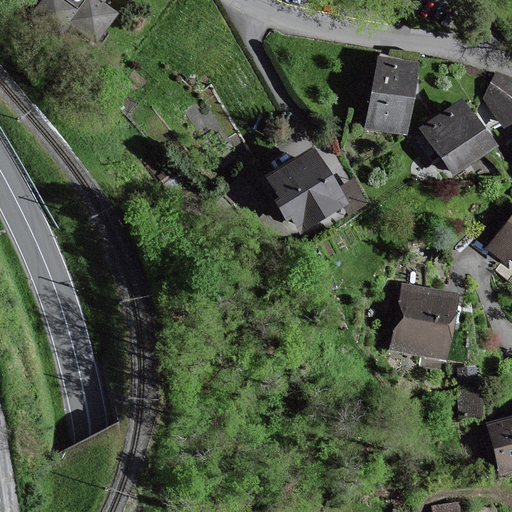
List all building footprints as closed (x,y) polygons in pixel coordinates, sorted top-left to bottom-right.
[(102,0),(40,0),(37,5),(93,44),(113,14),(99,5),(102,0)] [(415,64),(372,57),(361,128),(404,135),(415,64)] [(501,127),(511,121),(511,80),(494,75),(481,102),(501,127)] [(489,145),(456,101),(417,130),(450,174),(489,145)] [(342,202),(305,147),(257,178),(294,234),(342,202)] [(511,209),(481,248),(502,265),(508,256),(511,259),(511,209)] [(454,296),(398,285),(384,349),(440,361),(454,296)] [(511,471),(511,418),(484,426),(498,476),(511,471)] [(460,511),(459,498),(433,501),(434,511),(460,511)]
